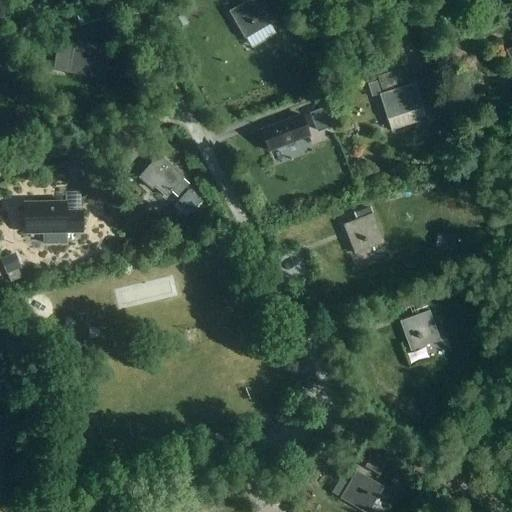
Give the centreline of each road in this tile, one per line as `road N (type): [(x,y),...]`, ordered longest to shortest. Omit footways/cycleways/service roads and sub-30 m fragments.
road 1 (track): [(117,0),(334,414),(59,511)]
road 2 (track): [(334,414),(511,503)]
road 3 (track): [(0,164),(170,108)]
road 4 (track): [(455,475),(492,348),(511,332)]
